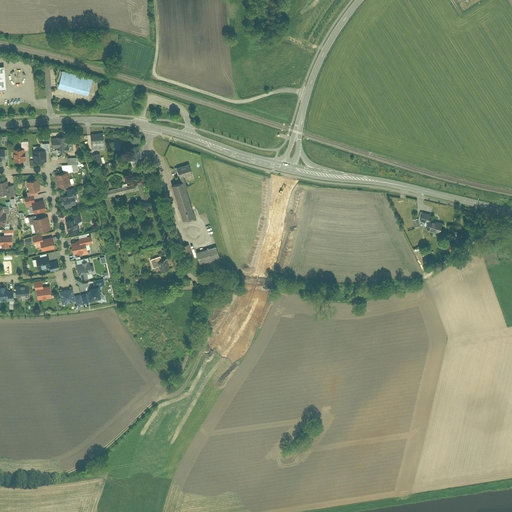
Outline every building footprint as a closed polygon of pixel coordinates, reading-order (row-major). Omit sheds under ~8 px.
[(63,70),(59,86),(88,94),(92,78),(63,70)] [(92,133),(93,149),(105,148),(104,132),(92,133)] [(56,136),(52,137),(52,147),(58,147),(58,148),(57,148),(56,148),(55,149),(55,151),(56,152),(57,152),(60,152),(60,151),(73,151),(72,143),(74,143),(73,137),(66,137),(66,135),(56,135),(56,136)] [(46,147),(46,151),(50,151),(50,139),(44,139),(44,142),(41,142),(41,145),(33,145),(33,148),(46,147)] [(140,157),(137,146),(128,149),(131,159),(129,160),(131,167),(139,165),(137,157),(140,157)] [(22,147),(13,148),(14,160),(26,160),(25,150),(25,147),(22,147)] [(46,147),(33,148),(34,162),(39,162),(39,160),(46,160),(46,151),(46,147)] [(62,164),(64,171),(68,170),(69,172),(78,170),(78,163),(77,163),(68,164),(62,164)] [(178,167),(180,176),(193,173),(190,164),(178,167)] [(64,171),(55,173),(58,186),(72,182),(69,172),(68,170),(64,171)] [(38,178),(27,180),(30,191),(38,189),(41,188),(38,178)] [(0,180),(0,192),(8,192),(8,184),(7,179),(0,180)] [(184,180),(171,184),(182,219),(195,215),(184,180)] [(143,184),(138,185),(142,201),(147,199),(143,184)] [(133,185),(107,190),(108,196),(134,191),(133,185)] [(66,193),(61,194),(63,204),(65,203),(66,208),(73,207),(72,204),(77,203),(76,197),(79,197),(78,192),(77,192),(76,187),(66,189),(66,193)] [(34,194),(25,197),(26,203),(32,201),(35,201),(34,194)] [(35,201),(32,201),(33,205),(29,206),(30,212),(34,212),(47,210),(44,199),(35,201)] [(72,217),(66,219),(69,232),(80,229),(78,220),(81,219),(79,211),(71,213),(72,217)] [(418,219),(425,221),(422,229),(440,234),(442,223),(428,220),(430,213),(420,211),(418,219)] [(33,221),(35,232),(50,229),(47,216),(36,218),(36,215),(27,217),(28,222),(33,221)] [(4,234),(0,234),(0,243),(2,243),(2,246),(10,246),(9,243),(13,243),(13,234),(4,234)] [(36,246),(41,245),(42,250),(55,247),(53,236),(43,238),(42,234),(33,236),(34,243),(35,243),(36,246)] [(79,240),(71,242),(74,253),(82,251),(82,254),(89,252),(87,243),(93,242),(91,235),(79,237),(79,240)] [(454,240),(444,246),(449,254),(459,248),(454,240)] [(196,251),(199,262),(220,256),(217,245),(196,251)] [(181,247),(183,256),(189,254),(187,246),(181,247)] [(49,254),(37,257),(39,268),(50,266),(52,265),(51,262),(49,254)] [(161,255),(151,258),(154,267),(159,265),(161,272),(175,267),(172,256),(162,259),(161,255)] [(77,262),(76,262),(78,273),(81,273),(82,277),(88,276),(88,277),(93,277),(92,272),(95,272),(94,263),(92,264),(91,258),(89,259),(88,257),(76,259),(77,262)] [(52,265),(50,266),(51,270),(60,268),(58,261),(51,262),(52,265)] [(93,279),(94,286),(99,285),(99,286),(105,284),(103,277),(93,279)] [(37,287),(44,286),(43,279),(35,280),(36,289),(37,289),(37,287)] [(29,284),(30,290),(33,289),(32,280),(24,281),(24,284),(29,284)] [(24,284),(16,284),(16,296),(30,296),(30,290),(29,284),(24,284)] [(0,285),(0,300),(1,301),(1,299),(7,299),(7,300),(10,300),(10,303),(14,302),(14,290),(9,290),(9,285),(0,285)] [(44,286),(37,287),(37,289),(39,298),(52,296),(50,285),(44,286)] [(90,286),(87,291),(87,292),(89,301),(95,300),(95,299),(97,298),(98,300),(100,301),(106,300),(105,294),(103,293),(101,293),(99,286),(99,285),(94,286),(90,286)] [(62,302),(76,300),(75,294),(73,287),(59,290),(62,302)] [(77,304),(83,303),(81,293),(75,294),(76,300),(77,304)]
